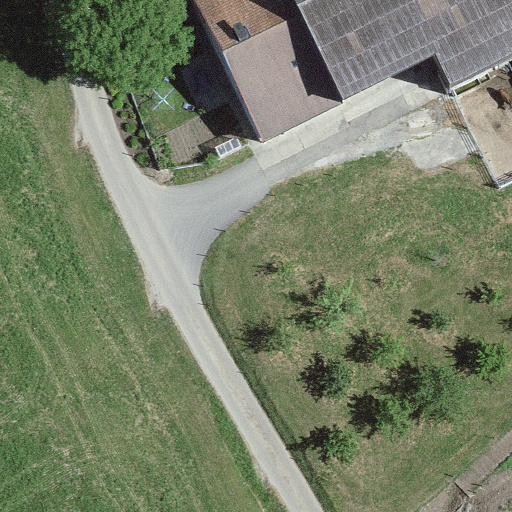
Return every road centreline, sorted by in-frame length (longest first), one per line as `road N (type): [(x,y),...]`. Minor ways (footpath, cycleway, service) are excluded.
road 1 (unclassified): [(74,0),(175,289),(306,511)]
road 2 (unknown): [(155,233),(341,151)]
